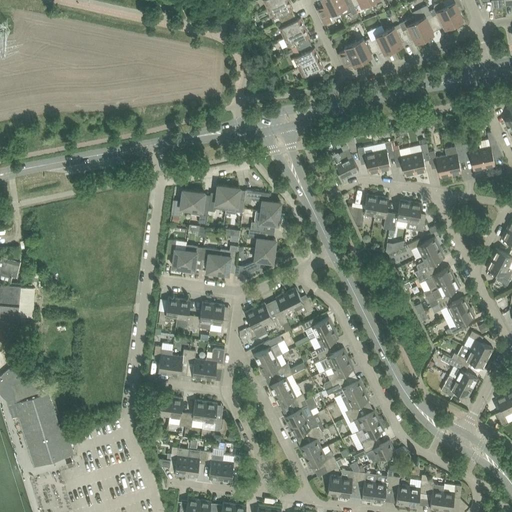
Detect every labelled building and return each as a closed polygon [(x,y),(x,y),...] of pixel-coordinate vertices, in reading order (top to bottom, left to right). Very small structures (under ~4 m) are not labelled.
[(290,3),(292,2),(290,0),(283,0),(268,8),(272,17),(276,15),(277,17),(274,19),(276,22),(282,20),(281,19),(294,13),(292,8),(290,3)] [(339,9),(333,0),(322,0),(324,4),(316,8),(323,23),(332,19),(329,14),(339,9)] [(355,5),(352,0),(333,0),(339,9),(348,5),(352,14),(358,11),(355,5)] [(454,23),(446,5),(443,0),(441,0),(435,3),(434,5),(435,7),(430,10),(432,15),(439,28),(444,25),(444,27),(448,25),(449,26),(454,23)] [(459,9),(464,7),(460,0),(454,0),(455,1),(446,5),(454,23),(460,20),(460,19),(463,17),(459,9)] [(305,26),(303,21),(301,22),(299,17),(297,18),(294,13),(281,19),(282,20),(284,25),(279,27),(284,36),(305,26)] [(425,37),(416,19),(414,15),(399,22),(400,23),(401,26),(403,29),(407,39),(409,42),(414,40),(415,41),(419,39),(419,40),(425,37)] [(433,30),(439,28),(432,15),(427,17),(426,15),(416,19),(425,37),(431,35),(430,33),(434,32),(433,30)] [(407,39),(403,29),(401,26),(396,29),(394,25),(385,30),(394,48),(399,45),(399,44),(403,42),(402,41),(407,39)] [(311,42),(308,37),(306,32),(308,31),(305,26),(284,36),(288,46),(295,42),(298,48),(311,42)] [(394,48),(385,30),(375,35),(377,38),(372,40),(376,50),(378,53),(383,50),(384,52),(387,50),(388,51),(394,48)] [(376,50),(370,37),(365,40),(363,37),(354,41),(363,60),(369,57),(368,56),(372,54),(371,53),(376,50)] [(363,60),(354,41),(345,46),(346,49),(340,51),(342,54),(340,55),(345,65),(352,62),(353,63),(356,61),(357,62),(363,60)] [(320,55),(317,50),(315,51),(313,47),(311,42),(298,48),(301,53),(294,56),(298,66),(320,55)] [(320,61),(322,61),(320,55),(298,66),(303,75),(309,72),(312,78),(325,71),(322,66),(320,61)] [(491,127),(490,127),(490,128),(491,130),(487,131),(490,145),(480,147),(484,166),(495,164),(493,155),(502,152),(503,154),(504,154),(491,127)] [(386,148),(376,150),(380,169),(391,167),(388,153),(394,152),(393,149),(391,141),(391,140),(385,141),(386,148)] [(423,156),(429,154),(428,151),(427,142),(420,143),(422,150),(411,152),(416,172),(426,170),(423,156)] [(484,166),(480,147),(470,149),(468,142),(462,144),(465,156),(470,155),(473,169),(484,166)] [(459,157),(465,156),(462,144),(445,147),(447,154),(451,173),(462,171),(459,157)] [(380,169),(376,150),(365,152),(364,145),(358,147),(360,159),(366,158),(369,172),(380,169)] [(416,172),(411,152),(401,155),(399,147),(393,149),(394,152),(396,162),(402,160),(405,174),(416,172)] [(338,152),(331,155),(341,177),(359,168),(349,148),(339,153),(338,152)] [(451,173),(447,154),(436,156),(435,150),(428,151),(429,154),(431,163),(437,162),(440,176),(451,173)] [(215,210),(216,202),(220,203),(220,207),(225,208),(226,203),(227,203),(229,185),(218,184),(216,200),(210,199),(209,203),(209,209),(215,210)] [(243,211),(244,199),(245,198),(239,197),(240,186),(229,185),(227,203),(226,203),(225,208),(225,211),(235,212),(238,210),(243,211)] [(191,208),(194,190),(183,188),(180,207),(174,206),(173,214),(180,215),(181,207),(191,208)] [(269,199),(270,192),(246,188),(245,198),(244,199),(252,200),(252,198),(263,199),(261,210),(280,212),(281,201),(269,199)] [(192,208),(191,212),(200,214),(199,221),(207,222),(209,209),(209,203),(203,202),(205,191),(194,190),(191,208),(192,208)] [(375,215),(378,195),(367,193),(365,207),(347,204),(356,223),(362,224),(364,213),(375,215)] [(389,197),(378,195),(375,215),(385,216),(383,227),(389,228),(392,211),(387,210),(389,197)] [(408,220),(411,200),(400,198),(398,212),(392,211),(389,228),(395,229),(397,218),(408,220)] [(422,202),(411,200),(408,220),(418,222),(417,229),(423,229),(425,217),(420,216),(422,202)] [(278,223),(280,212),(261,210),(256,209),(255,221),(252,220),(251,227),(264,229),(266,229),(267,221),(278,223)] [(440,227),(437,223),(429,227),(431,232),(440,227)] [(264,229),(251,227),(249,227),(248,235),(258,236),(256,247),(275,249),(276,238),(263,237),(264,229)] [(511,229),(507,227),(502,237),(511,242),(511,247),(511,248),(511,229)] [(420,237),(411,242),(409,243),(411,248),(417,245),(422,255),(440,246),(435,236),(422,242),(420,237)] [(184,267),(186,248),(175,247),(176,239),(168,238),(166,251),(174,252),(173,265),(184,267)] [(230,263),(230,262),(236,263),(237,252),(238,247),(238,244),(230,243),(230,248),(221,247),(221,248),(217,271),(229,273),(230,263)] [(186,248),(184,267),(195,268),(196,257),(202,258),(204,246),(198,245),(197,250),(186,248)] [(217,271),(221,248),(204,246),(202,258),(208,259),(206,270),(217,271)] [(445,256),(440,246),(422,255),(424,259),(418,263),(417,265),(418,269),(415,270),(418,276),(435,267),(432,262),(445,256)] [(273,260),(275,249),(256,247),(254,260),(245,264),(242,264),(241,273),(245,273),(260,267),(261,259),(273,260)] [(511,248),(509,253),(496,247),(491,257),(509,266),(511,260),(511,248)] [(17,276),(21,261),(0,255),(0,267),(0,268),(0,269),(0,281),(11,282),(13,275),(17,276)] [(510,279),(508,277),(511,268),(511,267),(509,266),(491,257),(486,267),(499,273),(496,278),(507,284),(510,279)] [(437,272),(435,267),(418,276),(420,281),(425,279),(429,288),(437,284),(437,285),(455,276),(450,266),(437,272)] [(447,292),(460,286),(459,285),(461,284),(457,275),(455,276),(437,285),(437,284),(431,288),(436,297),(429,300),(432,306),(450,297),(447,292)] [(22,285),(0,283),(0,331),(12,344),(13,334),(25,335),(26,315),(33,316),(35,287),(22,286),(22,285)] [(296,286),(286,291),(295,309),(301,306),(304,312),(313,307),(308,296),(302,299),(296,286)] [(295,309),(286,291),(276,296),(282,309),(277,311),(282,323),(288,320),(285,314),(295,309)] [(177,317),(180,298),(168,296),(166,310),(160,310),(159,322),(165,323),(165,319),(170,320),(170,316),(177,317)] [(452,302),(450,297),(432,306),(434,311),(441,308),(447,305),(452,315),(470,306),(465,296),(452,302)] [(177,317),(176,324),(187,325),(187,326),(193,327),(195,314),(189,313),(191,299),(180,298),(177,317)] [(210,327),(211,322),(214,302),(202,301),(201,315),(195,314),(193,327),(199,327),(199,326),(210,327)] [(265,301),(255,306),(264,324),(274,319),(277,325),(282,323),(277,311),(271,314),(265,301)] [(229,319),(223,318),(225,304),(214,302),(211,322),(222,323),(221,331),(227,331),(229,319)] [(264,324),(255,306),(245,311),(251,324),(246,327),(251,338),(267,330),(264,324)] [(456,324),(450,327),(453,333),(464,327),(462,322),(475,316),(474,314),(476,314),(472,306),(470,307),(470,306),(452,315),(456,324)] [(313,317),(304,322),(302,323),(305,328),(311,325),(313,329),(316,335),(334,326),(329,316),(316,323),(313,317)] [(481,324),(482,330),(489,328),(488,322),(481,324)] [(339,336),(334,326),(316,335),(321,345),(315,348),(317,353),(329,348),(326,343),(339,336)] [(472,330),(469,335),(475,338),(470,347),(488,357),(493,347),(481,340),(483,335),(472,330)] [(259,364),(276,355),(283,351),(278,342),(283,339),(280,334),(264,342),(267,347),(254,353),(259,364)] [(173,348),(162,347),(162,345),(156,344),(154,356),(160,357),(158,371),(169,373),(172,353),(173,348)] [(222,366),(224,353),(225,347),(215,346),(213,347),(212,356),(207,355),(206,358),(203,378),(215,379),(216,365),(222,366)] [(349,357),(344,347),(331,353),(329,348),(317,353),(325,369),(332,366),(349,357)] [(483,367),(488,357),(470,347),(465,357),(455,351),(452,356),(452,357),(468,365),(470,360),(483,367)] [(182,360),(188,361),(190,349),(184,348),(183,355),(172,353),(169,373),(180,374),(182,360)] [(203,378),(206,358),(195,357),(196,349),(190,349),(188,361),(194,362),(192,376),(203,378)] [(277,367),(279,373),(291,367),(288,361),(281,365),(276,355),(259,364),(264,374),(277,367)] [(354,367),(349,357),(332,366),(334,372),(328,375),(333,384),(344,379),(341,373),(354,367)] [(465,370),(468,365),(452,357),(449,362),(454,364),(449,374),(473,386),(478,377),(465,370)] [(13,398),(34,465),(47,461),(47,459),(50,458),(50,460),(74,453),(69,435),(66,426),(60,427),(49,391),(42,393),(41,389),(43,388),(38,374),(37,374),(23,360),(12,370),(9,367),(0,374),(0,391),(1,393),(7,400),(13,398)] [(304,360),(291,367),(293,372),(307,366),(304,360)] [(287,376),(293,372),(291,367),(279,373),(282,378),(269,384),(274,394),(292,385),(287,376)] [(449,374),(441,389),(452,395),(455,390),(467,396),(473,386),(449,374)] [(347,396),(365,388),(360,378),(347,384),(344,379),(333,384),(326,388),(328,393),(332,392),(333,391),(336,395),(341,393),(343,398),(347,396)] [(297,395),(292,385),(274,394),(279,404),(292,398),(295,403),(306,398),(303,392),(302,393),(297,395)] [(370,398),(365,388),(343,398),(343,399),(347,408),(348,407),(348,408),(345,410),(348,415),(359,410),(357,404),(370,398)] [(505,414),(511,410),(511,404),(506,391),(496,396),(502,409),(496,412),(502,423),(508,420),(505,414)] [(170,415),(172,396),(161,394),(159,408),(153,407),(152,420),(158,421),(159,414),(170,415)] [(313,413),(311,408),(316,405),(317,404),(312,394),(306,398),(295,403),(297,409),(284,415),(289,425),(313,413)] [(184,397),(172,396),(170,415),(181,417),(180,424),(186,424),(188,412),(182,411),(184,397)] [(204,420),(207,400),(195,399),(193,413),(188,412),(186,424),(192,425),(193,418),(204,420)] [(216,416),(217,403),(218,402),(207,400),(204,420),(203,427),(220,429),(222,417),(216,416)] [(362,415),(359,410),(348,415),(351,421),(354,419),(359,429),(380,419),(375,408),(362,415)] [(321,428),(313,413),(289,425),(294,435),(307,429),(310,434),(321,428)] [(359,430),(356,431),(363,446),(375,440),(372,435),(385,429),(380,419),(362,427),(359,429),(359,430)] [(305,456),(322,447),(317,437),(324,434),(321,428),(310,434),(312,439),(300,446),(305,456)] [(161,434),(146,431),(149,437),(152,438),(151,440),(154,440),(160,436),(161,434)] [(231,431),(227,438),(233,441),(237,434),(231,431)] [(375,440),(363,446),(366,451),(373,448),(378,458),(386,454),(395,450),(390,439),(377,446),(375,440)] [(186,474),(190,447),(179,446),(173,445),(171,458),(177,458),(175,471),(175,473),(186,474)] [(199,461),(205,462),(207,450),(201,449),(190,447),(186,474),(197,476),(199,461)] [(325,453),(322,447),(305,456),(310,466),(323,460),(325,465),(336,459),(332,450),(325,453)] [(220,479),(223,459),(224,454),(213,452),(213,450),(207,450),(205,462),(211,463),(209,477),(220,479)] [(233,466),(239,467),(241,454),(235,453),(234,461),(223,459),(220,479),(231,480),(233,466)] [(170,466),(171,458),(158,456),(161,464),(170,466)] [(328,470),(339,465),(336,459),(325,465),(328,470)] [(342,475),(339,495),(350,496),(352,482),(358,483),(360,470),(360,467),(356,460),(350,463),(354,469),(353,469),(353,477),(343,475),(342,475)] [(392,487),(394,475),(395,469),(388,468),(387,481),(376,480),(373,499),(384,501),(386,487),(392,487)] [(373,499),(376,480),(365,478),(366,471),(360,470),(358,483),(364,484),(362,498),(373,499)] [(420,491),(426,492),(428,476),(428,474),(422,473),(421,486),(410,484),(407,504),(418,505),(420,491)] [(339,495),(342,475),(330,474),(328,493),(339,495)] [(407,504),(410,484),(399,483),(400,476),(394,475),(392,487),(398,488),(396,502),(407,504)] [(441,509),(444,489),(444,483),(433,482),(434,480),(432,480),(433,477),(428,476),(426,492),(432,493),(430,507),(441,509)] [(455,490),(444,489),(441,509),(452,510),(454,496),(460,497),(462,484),(456,483),(455,490)] [(197,511),(200,498),(188,497),(188,498),(187,499),(186,511),(180,510),(179,511),(197,511)] [(211,500),(200,498),(197,511),(209,511),(211,501),(211,500)] [(233,511),(235,503),(223,501),(223,503),(221,511),(233,511)] [(245,511),(247,504),(235,503),(233,511),(245,511)]
